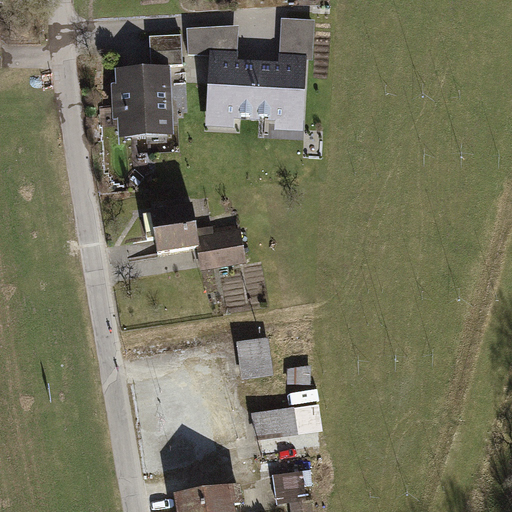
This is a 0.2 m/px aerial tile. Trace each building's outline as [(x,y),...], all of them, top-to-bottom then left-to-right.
[(280,22),(279,58),(307,58),(313,58),(314,22),(280,22)] [(189,58),(211,57),(236,58),(237,28),(189,32),(189,58)] [(150,40),(151,71),(169,70),(183,70),(182,39),(150,40)] [(235,61),(236,58),(211,57),(209,136),(241,137),(241,121),(257,121),(259,62),(235,61)] [(305,135),(307,58),(279,58),(279,62),(259,62),(257,121),(273,121),(272,135),(305,135)] [(171,142),(169,70),(151,71),(116,71),(117,90),(111,90),(112,122),(118,122),(119,143),(171,142)] [(186,207),(141,216),(150,259),(195,249),(186,207)] [(238,232),(197,240),(205,279),(246,271),(238,232)] [(269,343),(237,347),(242,387),(274,382),(269,343)] [(321,409),(252,418),(256,447),(324,439),(321,409)] [(280,464),(282,479),(302,476),(314,474),(312,459),(280,464)] [(282,479),(274,480),(279,508),(307,504),(302,476),(282,479)] [(238,487),(171,498),(173,511),(232,511),(242,510),(238,487)]
